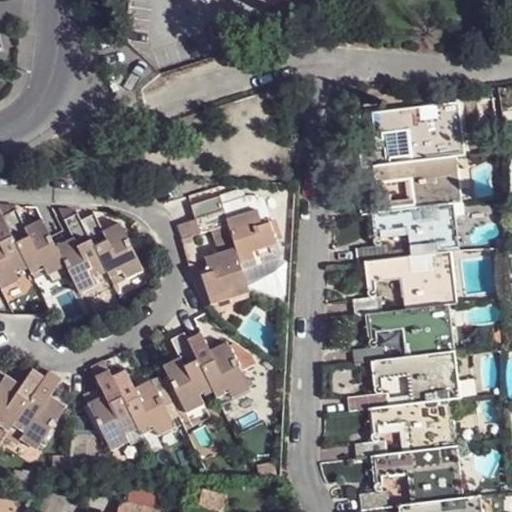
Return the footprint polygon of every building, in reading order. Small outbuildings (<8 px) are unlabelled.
[(466,156),(460,103),(437,105),(438,119),(417,120),(416,107),(371,112),(373,133),(408,131),(410,162),(458,156),(466,156)] [(359,151),(360,168),(373,166),(387,164),(386,149),(374,150),(359,151)] [(462,203),(458,156),(410,162),(387,164),(373,166),(375,199),(359,201),(360,215),(372,214),(391,211),(390,184),(412,181),(415,209),(457,205),(462,203)] [(223,194),(190,204),(195,221),(228,210),(223,194)] [(460,252),(457,205),(415,209),(391,211),(372,214),(373,247),(357,249),(359,263),(365,263),(389,260),(387,233),(407,230),(410,257),(411,257),(429,255),(451,253),(460,252)] [(0,281),(3,288),(21,279),(17,272),(31,265),(8,220),(2,208),(0,208),(0,281)] [(19,209),(2,208),(8,220),(22,213),(19,209)] [(261,208),(230,217),(232,225),(239,248),(244,265),(256,262),(253,252),(280,245),(270,213),(263,215),(261,208)] [(195,221),(182,225),(184,231),(186,239),(199,235),(232,225),(230,217),(228,210),(195,221)] [(76,235),(58,244),(68,264),(82,293),(100,284),(96,278),(111,271),(83,212),(78,212),(67,217),(76,235)] [(100,214),(83,212),(111,271),(113,275),(124,269),(128,278),(146,270),(123,220),(107,228),(100,214)] [(22,213),(8,220),(31,265),(34,272),(44,267),(48,274),(68,264),(58,244),(54,236),(46,218),(28,226),(22,213)] [(280,245),(253,252),(256,262),(244,265),(246,270),(280,259),(283,255),(280,245)] [(206,268),(199,270),(209,304),(252,291),(246,270),(244,265),(239,248),(203,259),(206,268)] [(456,306),(451,253),(429,255),(430,267),(412,269),(411,257),(410,257),(389,260),(365,263),(369,288),(400,284),(403,312),(450,307),(456,306)] [(455,354),(450,307),(403,312),(379,315),(366,317),(368,350),(353,353),(354,367),(372,365),(384,363),(382,336),(402,334),(405,360),(455,354)] [(158,370),(183,418),(207,405),(203,398),(216,392),(189,340),(186,333),(171,340),(180,358),(158,370)] [(189,340),(216,392),(219,398),(232,391),(237,400),(252,392),(228,343),(212,351),(203,333),(189,340)] [(459,399),(455,354),(405,360),(384,363),(372,365),(374,395),(358,397),(359,411),(367,410),(389,408),(387,382),(407,379),(410,406),(453,400),(459,399)] [(5,374),(0,381),(0,428),(10,435),(14,429),(47,378),(31,368),(20,384),(5,374)] [(114,376),(142,429),(145,436),(152,432),(156,439),(182,425),(157,376),(139,385),(130,368),(114,376)] [(87,404),(112,453),(130,443),(126,437),(142,429),(114,376),(111,369),(95,377),(104,395),(87,404)] [(47,378),(14,429),(23,434),(18,440),(37,452),(67,406),(53,397),(64,380),(52,372),(47,378)] [(458,448),(453,400),(410,406),(389,408),(367,410),(370,444),(357,445),(357,460),(371,459),(387,457),(383,430),(406,427),(409,454),(415,453),(435,451),(458,448)] [(464,502),(458,448),(435,451),(437,464),(417,465),(415,453),(409,454),(387,457),(371,459),(374,482),(407,478),(411,509),(464,502)] [(361,511),(376,511),(388,511),(387,493),(374,494),(360,496),(361,511)] [(123,498),(119,511),(106,511),(99,511),(98,511),(162,511),(163,508),(123,498)] [(480,511),(480,501),(464,502),(411,509),(397,510),(397,511),(480,511)]
